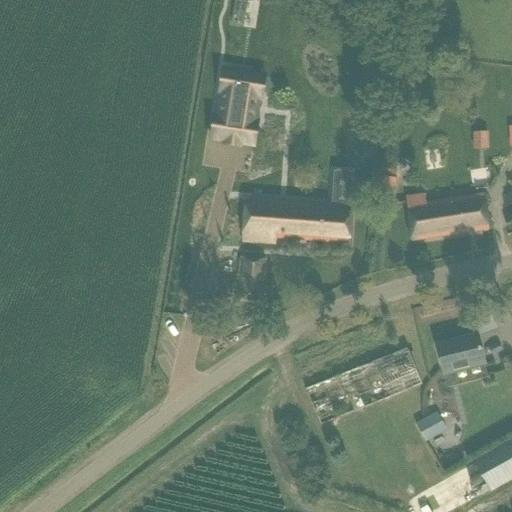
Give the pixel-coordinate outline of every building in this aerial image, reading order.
[(215,125),(211,149),(252,155),(256,131),(237,128),(241,105),(217,101),(213,125),(215,125)] [(473,135),(473,150),(487,150),(487,135),(473,135)] [(379,178),(377,202),(394,203),(395,180),(396,171),(380,169),(379,178)] [(244,221),(242,241),(273,244),(273,238),(349,245),(351,225),(352,212),(354,174),(335,173),(332,210),(303,208),(303,205),(298,204),(298,208),(246,203),(244,221)] [(423,198),(406,200),(409,221),(412,241),(489,230),(486,210),(484,196),(452,201),(435,203),(424,205),(423,198)] [(240,258),(235,300),(261,303),(266,261),(240,258)] [(477,336),(437,346),(442,366),(444,374),(447,386),(487,376),(484,364),(482,356),(477,336)] [(305,390),(313,409),(319,424),(421,383),(407,349),(305,390)] [(445,429),(437,413),(416,425),(424,440),(445,429)] [(511,439),(473,462),(490,492),(511,479),(511,439)]
